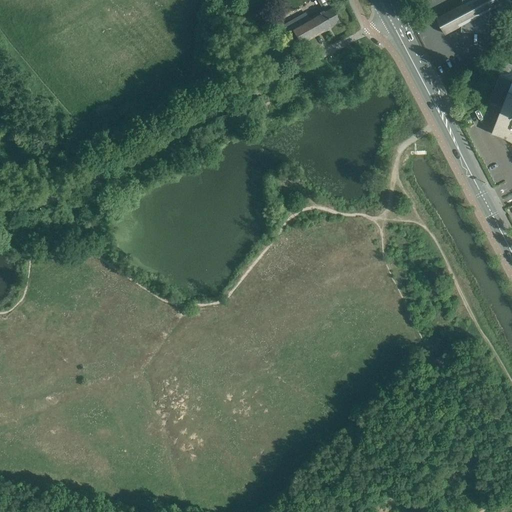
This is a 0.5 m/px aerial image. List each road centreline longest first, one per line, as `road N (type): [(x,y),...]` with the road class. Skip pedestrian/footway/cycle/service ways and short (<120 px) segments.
road 1 (unclassified): [(0,208),(77,188),(385,21)]
road 2 (tertiary): [(511,251),(431,96)]
